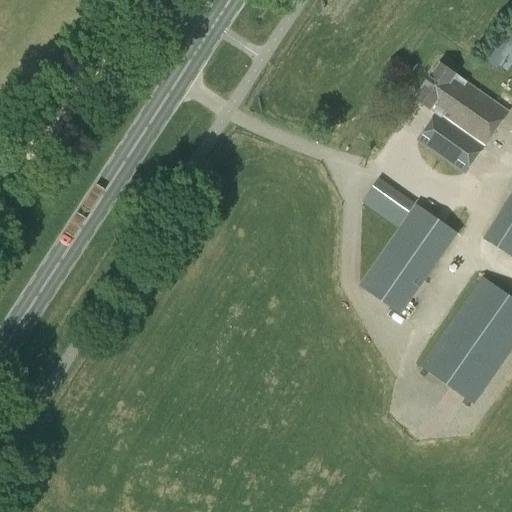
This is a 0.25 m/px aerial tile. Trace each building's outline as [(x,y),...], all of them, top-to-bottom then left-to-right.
[(511,20),(507,17),(481,58),(497,69),(499,66),(507,71),(511,63),(511,20)] [(465,175),(508,113),(441,67),(417,101),(437,115),(418,142),(465,175)] [(398,229),(414,205),(379,181),(363,204),(398,229)] [(511,257),(511,193),(483,240),(511,257)] [(401,315),(456,234),(417,207),(361,288),(401,315)] [(476,405),(511,351),(511,298),(483,279),(422,368),(476,405)]
